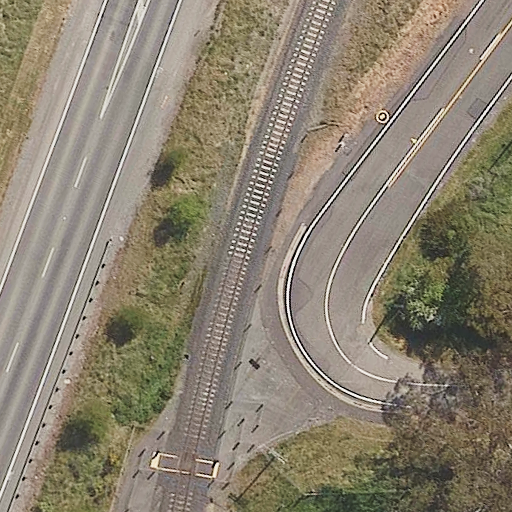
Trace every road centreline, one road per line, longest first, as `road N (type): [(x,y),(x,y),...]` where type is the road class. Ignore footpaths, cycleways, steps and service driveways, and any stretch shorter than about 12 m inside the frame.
road 1 (trunk): [(147,0),(0,402)]
road 2 (unclassified): [(326,324),(331,266),(511,17)]
road 3 (unclassified): [(326,324),(336,352),(375,379),(408,387),(511,387)]
